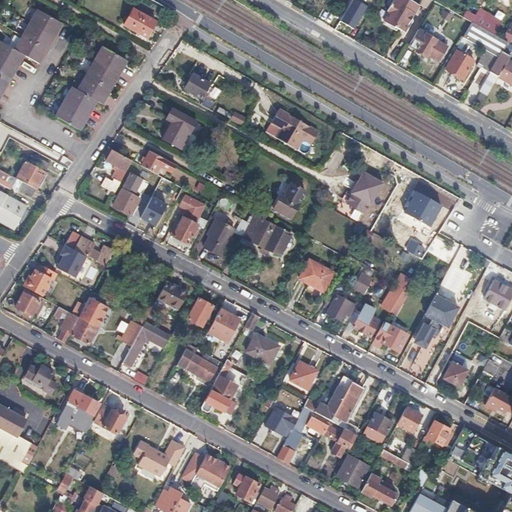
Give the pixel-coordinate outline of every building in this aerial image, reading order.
[(368,6),(357,0),(353,0),(341,21),(354,29),(368,6)] [(387,6),(388,7),(386,11),(387,12),(389,13),(383,22),(392,27),(393,26),(400,30),(408,16),(410,16),(416,5),(408,0),(394,0),(393,1),(392,0),(390,3),(389,3),(387,6)] [(36,7),(29,19),(56,34),(63,21),(36,7)] [(462,17),(471,22),(494,35),(501,22),(478,9),(474,17),(465,12),(462,17)] [(155,24),(132,11),(123,27),(146,40),(155,24)] [(410,16),(408,16),(400,30),(402,31),(410,16)] [(29,19),(22,32),(49,47),(56,34),(29,19)] [(511,20),(511,21),(502,39),(508,43),(511,35),(511,20)] [(471,22),(462,37),(481,48),(478,52),(483,55),(487,58),(482,66),(483,67),(482,68),(490,73),(479,92),(486,96),(497,76),(507,60),(511,50),(511,45),(508,43),(502,39),(494,35),(471,22)] [(445,47),(417,30),(409,44),(416,48),(414,51),(425,57),(426,55),(437,62),(445,47)] [(22,32),(15,45),(26,52),(41,60),(49,47),(22,32)] [(0,37),(0,54),(18,65),(26,52),(15,45),(0,37)] [(102,46),(77,91),(72,88),(56,117),(81,130),(96,102),(103,106),(128,61),(102,46)] [(473,62),(455,51),(444,69),(462,80),(473,62)] [(0,54),(0,72),(10,78),(18,65),(0,54)] [(487,58),(483,55),(478,63),(482,66),(487,58)] [(511,63),(507,60),(497,76),(511,84),(511,63)] [(0,72),(0,89),(2,91),(10,78),(0,72)] [(208,84),(191,74),(183,89),(202,100),(206,94),(203,93),(208,84)] [(164,120),(169,123),(160,140),(179,151),(195,122),(171,108),(164,120)] [(268,126),(278,131),(276,135),(271,144),(293,155),(299,144),(307,149),(314,137),(274,115),(268,126)] [(268,126),(266,129),(276,135),(278,131),(268,126)] [(107,148),(100,159),(122,171),(124,172),(130,161),(107,148)] [(173,165),(147,151),(140,166),(154,174),(157,167),(169,173),(173,165)] [(34,157),(30,164),(46,172),(50,165),(34,157)] [(30,165),(25,163),(16,180),(35,191),(45,173),(30,165)] [(381,183),(363,172),(351,192),(369,203),(381,183)] [(10,177),(3,173),(0,178),(0,179),(6,183),(10,177)] [(120,176),(118,175),(109,192),(114,195),(123,178),(120,176)] [(141,181),(130,175),(113,206),(130,215),(138,200),(132,196),(141,181)] [(181,188),(170,182),(165,192),(176,198),(181,188)] [(284,196),(281,194),(272,210),(289,219),(304,193),(290,185),(284,196)] [(23,186),(20,192),(31,198),(35,192),(23,186)] [(442,205),(416,191),(404,212),(431,227),(442,205)] [(167,204),(153,197),(141,219),(156,226),(167,204)] [(179,207),(186,210),(171,236),(187,244),(191,235),(195,237),(198,231),(195,229),(206,209),(185,197),(179,207)] [(25,209),(6,198),(0,208),(0,224),(13,231),(20,218),(22,220),(27,211),(24,210),(25,209)] [(266,216),(257,211),(242,238),(262,248),(261,251),(264,253),(266,250),(282,259),(284,255),(281,253),(290,237),(262,222),(266,216)] [(209,229),(206,235),(208,236),(202,248),(208,252),(223,224),(214,219),(211,224),(214,226),(211,230),(209,229)] [(233,229),(223,224),(208,252),(218,257),(233,229)] [(64,245),(85,256),(91,260),(103,267),(114,246),(111,244),(109,248),(104,245),(99,253),(90,248),(92,243),(71,231),(64,245)] [(74,277),(85,256),(64,245),(60,254),(63,255),(60,260),(56,268),(74,277)] [(332,274),(307,260),(297,279),(307,285),(304,290),(319,298),(332,274)] [(57,274),(38,263),(25,287),(40,296),(50,279),(54,281),(57,274)] [(350,290),(362,296),(371,278),(359,272),(350,290)] [(408,279),(400,274),(396,280),(404,285),(408,279)] [(124,287),(108,278),(98,296),(110,302),(114,304),(124,287)] [(511,291),(488,278),(478,298),(501,310),(511,291)] [(404,285),(396,280),(380,306),(388,311),(391,306),(394,300),(401,289),(404,285)] [(187,293),(166,281),(157,298),(178,310),(187,293)] [(41,297),(25,289),(15,306),(31,315),(33,311),(38,313),(42,305),(38,303),(41,297)] [(407,293),(401,289),(394,300),(391,306),(396,310),(407,293)] [(91,292),(89,296),(94,299),(108,307),(110,302),(98,296),(91,292)] [(329,295),(323,307),(327,309),(325,313),(341,321),(344,315),(347,317),(352,308),(351,307),(353,304),(351,303),(349,306),(329,295)] [(107,307),(88,297),(87,300),(77,317),(79,318),(70,334),(88,344),(107,307)] [(143,310),(138,308),(134,315),(134,316),(144,321),(154,303),(152,302),(154,298),(151,297),(149,300),(148,300),(143,310)] [(456,308),(435,297),(425,315),(429,318),(423,330),(420,328),(414,340),(425,346),(431,334),(435,337),(442,324),(446,326),(456,308)] [(212,306),(197,299),(187,319),(201,327),(212,306)] [(77,301),(70,314),(77,317),(84,305),(77,301)] [(364,305),(359,302),(347,324),(352,327),(363,305),(364,305)] [(373,310),(363,305),(352,327),(369,336),(377,321),(369,317),(373,310)] [(62,313),(67,316),(59,329),(61,330),(56,339),(64,343),(77,317),(70,314),(58,307),(53,315),(59,318),(62,313)] [(238,319),(219,309),(206,332),(221,339),(226,342),(238,319)] [(257,316),(250,313),(243,326),(250,330),(257,316)] [(134,316),(131,321),(141,326),(143,323),(144,321),(134,316)] [(121,341),(130,346),(141,326),(131,321),(121,341)] [(407,335),(382,322),(371,344),(377,347),(380,343),(398,352),(407,335)] [(168,336),(143,323),(141,326),(130,346),(121,363),(128,366),(144,336),(162,346),(168,336)] [(182,325),(177,323),(172,333),(176,336),(182,325)] [(218,344),(221,339),(206,332),(204,336),(218,344)] [(278,347),(254,334),(244,352),(268,365),(278,347)] [(195,349),(187,344),(175,367),(183,371),(184,369),(197,376),(194,381),(205,386),(215,367),(201,360),(192,355),(195,349)] [(449,358),(451,359),(441,378),(457,386),(467,370),(460,366),(464,359),(452,352),(449,358)] [(204,354),(201,360),(215,367),(218,361),(210,357),(204,354)] [(316,371),(298,361),(288,380),(306,389),(316,371)] [(223,364),(217,374),(223,377),(228,367),(223,364)] [(30,366),(24,377),(44,387),(43,390),(50,394),(56,384),(48,380),(52,372),(44,368),(42,370),(39,368),(38,370),(30,366)] [(223,377),(217,374),(200,406),(201,409),(206,411),(208,411),(211,405),(222,411),(229,415),(235,403),(228,399),(232,392),(224,387),(228,380),(223,377)] [(349,382),(341,378),(325,407),(318,403),(313,412),(329,421),(345,392),(344,391),(349,382)] [(350,383),(345,392),(329,421),(343,428),(355,435),(358,430),(343,422),(357,395),(356,394),(359,388),(350,383)] [(76,388),(73,390),(58,417),(59,418),(56,424),(65,429),(68,423),(86,433),(92,421),(93,421),(90,419),(99,404),(82,395),(82,391),(76,388)] [(511,398),(493,388),(484,405),(491,409),(492,407),(505,413),(507,409),(511,412),(511,398)] [(269,405),(273,407),(264,425),(281,435),(286,426),(290,429),(295,419),(276,408),(282,396),(276,392),(269,405)] [(92,421),(101,426),(115,434),(124,418),(119,415),(121,411),(112,406),(110,410),(101,405),(93,421),(92,421)] [(0,427),(18,437),(27,421),(23,419),(26,414),(17,408),(14,414),(0,406),(0,427)] [(295,419),(290,429),(275,456),(287,463),(293,451),(292,450),(300,435),(298,434),(310,411),(302,406),(295,419)] [(420,416),(405,408),(396,424),(411,432),(420,416)] [(390,422),(373,412),(363,431),(380,441),(390,422)] [(310,416),(305,426),(335,442),(330,453),(338,457),(342,450),(346,452),(355,435),(343,428),(341,432),(325,424),(326,422),(323,420),(321,422),(310,416)] [(0,460),(16,469),(38,427),(27,421),(18,437),(0,427),(0,460)] [(449,430),(432,422),(424,437),(423,436),(420,442),(424,444),(427,439),(440,446),(443,441),(446,442),(448,439),(445,437),(449,430)] [(511,511),(511,455),(476,436),(477,435),(463,427),(446,458),(505,490),(492,511),(473,511),(451,500),(448,507),(419,492),(409,511),(511,511)] [(132,453),(141,458),(137,464),(159,476),(166,462),(174,466),(184,447),(171,440),(164,453),(159,451),(159,453),(152,449),(153,448),(148,445),(148,444),(139,440),(132,453)] [(391,444),(386,441),(382,449),(386,452),(391,444)] [(415,451),(407,447),(400,459),(407,463),(408,464),(415,451)] [(382,449),(379,455),(404,468),(407,463),(400,459),(386,452),(382,449)] [(199,453),(195,451),(182,475),(186,478),(199,453)] [(204,456),(199,453),(186,478),(191,480),(190,481),(201,487),(203,483),(209,487),(210,485),(217,489),(230,465),(222,461),(221,463),(218,461),(219,459),(206,452),(204,456)] [(367,466),(346,455),(335,476),(355,487),(367,466)] [(80,473),(69,467),(66,473),(77,479),(80,473)] [(117,471),(108,467),(104,474),(113,478),(117,471)] [(427,476),(419,471),(413,483),(421,488),(422,486),(427,476)] [(71,477),(65,473),(55,490),(62,494),(71,477)] [(233,483),(239,486),(235,494),(249,502),(259,484),(244,476),(244,477),(238,473),(233,483)] [(379,480),(368,474),(360,490),(371,496),(372,494),(390,504),(395,494),(377,484),(379,480)] [(102,493),(101,493),(95,490),(89,486),(85,494),(86,499),(80,510),(78,508),(76,511),(91,511),(96,503),(97,503),(102,493)] [(162,488),(159,494),(153,504),(168,511),(175,498),(175,497),(176,495),(178,490),(171,486),(168,491),(162,488)] [(269,491),(264,488),(257,501),(271,509),(278,495),(276,494),(269,491)] [(228,495),(220,491),(214,503),(222,507),(228,495)] [(283,498),(281,497),(274,511),(276,511),(291,511),(296,505),(289,501),(283,498)] [(180,500),(175,498),(168,511),(184,511),(189,503),(181,498),(180,500)] [(114,500),(111,505),(123,511),(135,511),(136,511),(114,500)] [(55,511),(63,511),(66,508),(57,502),(52,510),(55,511)] [(219,511),(222,507),(214,503),(208,511),(219,511)] [(262,511),(264,508),(255,503),(249,511),(262,511)]
